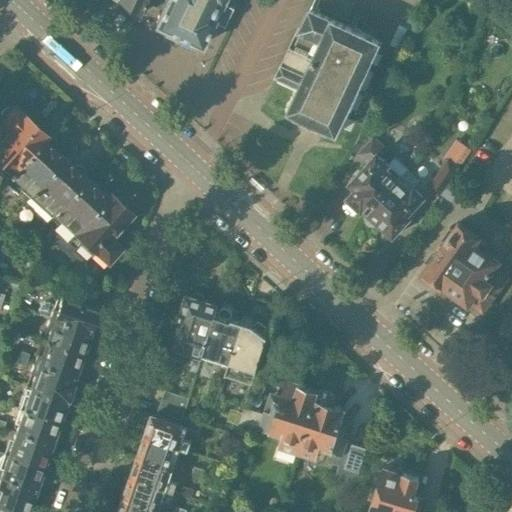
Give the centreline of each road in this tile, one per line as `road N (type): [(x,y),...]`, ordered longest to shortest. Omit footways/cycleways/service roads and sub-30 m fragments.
road 1 (secondary): [(511,460),(183,160)]
road 2 (residential): [(62,511),(92,423),(115,399),(132,359),(134,311),(183,160)]
road 3 (secondary): [(183,160),(7,1)]
